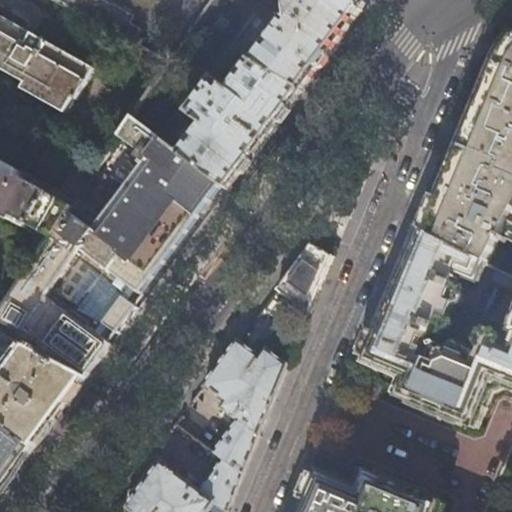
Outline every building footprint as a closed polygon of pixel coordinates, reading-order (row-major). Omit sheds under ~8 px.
[(58,0),(135,42),(141,31),(129,24),(132,18),(101,0),(58,0)] [(280,7),(288,7),(287,0),(212,0),(194,27),(242,54),(250,42),(241,36),(259,14),(269,21),(280,7)] [(287,0),(288,7),(289,15),(281,16),(249,59),(303,90),(325,60),(346,33),(351,26),(363,10),(361,0),(287,0)] [(0,68),(26,83),(23,89),(67,114),(75,99),(78,101),(96,69),(0,15),(0,68)] [(421,230),(488,265),(498,242),(504,245),(506,241),(511,243),(511,45),(507,53),(501,65),(486,100),(456,172),(444,201),(434,196),(421,230)] [(287,112),(303,90),(249,59),(229,86),(215,76),(188,111),(203,122),(180,153),(222,185),(228,189),(245,168),(287,112)] [(204,209),(222,185),(180,153),(134,118),(122,136),(140,150),(134,158),(144,166),(95,228),(75,214),(71,212),(51,241),(0,315),(0,331),(19,342),(87,378),(104,355),(112,344),(110,342),(92,328),(96,324),(73,307),(72,307),(71,308),(69,308),(68,308),(67,308),(65,309),(48,297),(82,250),(141,293),(146,287),(204,209)] [(0,213),(51,241),(71,212),(74,207),(24,180),(27,174),(0,160),(0,213)] [(442,419),(462,427),(463,425),(474,429),(475,428),(479,430),(488,408),(487,407),(493,393),(505,388),(511,391),(511,324),(508,333),(511,334),(511,336),(509,344),(503,342),(499,335),(488,330),(488,328),(485,320),(480,318),(481,316),(469,311),(468,313),(463,311),(456,313),(454,318),(450,317),(456,305),(462,302),(464,297),(461,292),(464,288),(450,282),(454,272),(479,283),(488,265),(421,230),(418,228),(399,278),(378,333),(368,328),(357,356),(364,358),(361,364),(399,380),(393,394),(397,396),(396,397),(408,402),(407,404),(426,413),(426,414),(431,416),(441,420),(442,419)] [(278,290),(310,312),(333,257),(312,245),(278,290)] [(123,299),(126,295),(135,302),(141,293),(82,250),(48,297),(65,309),(67,308),(68,308),(69,308),(71,308),(72,307),(73,307),(96,324),(92,328),(110,342),(116,334),(103,325),(106,321),(116,328),(132,306),(123,299)] [(495,280),(511,287),(511,277),(499,271),(495,280)] [(141,306),(135,302),(126,295),(123,299),(132,306),(134,307),(139,308),(141,306)] [(116,328),(106,321),(103,325),(116,334),(119,335),(120,334),(119,331),(116,328)] [(216,453),(224,459),(243,473),(277,392),(289,364),(285,361),(268,350),(262,358),(246,347),(240,341),(223,363),(205,387),(226,402),(223,408),(240,421),(216,453)] [(71,400),(87,378),(19,342),(0,366),(0,421),(34,448),(71,400)] [(34,448),(0,421),(0,494),(19,468),(34,448)] [(227,511),(234,494),(243,473),(224,459),(200,491),(161,463),(145,483),(126,508),(131,511),(207,511),(214,503),(225,511),(227,511)] [(303,501),(298,511),(445,511),(448,505),(444,503),(444,502),(433,497),(434,495),(402,482),(379,472),(378,475),(366,470),(366,471),(361,470),(356,484),(318,468),(315,474),(309,471),(306,478),(297,498),(303,501)]
